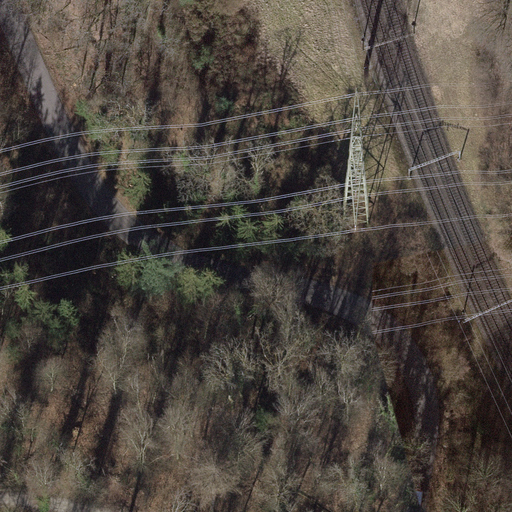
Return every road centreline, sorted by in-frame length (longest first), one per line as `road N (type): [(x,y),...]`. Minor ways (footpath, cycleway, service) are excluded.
road 1 (residential): [(7,0),(67,143),(100,197),(140,240),(191,266),(348,299),(400,346),(419,395),(419,511)]
road 2 (track): [(400,346),(385,195),(320,134),(249,0)]
